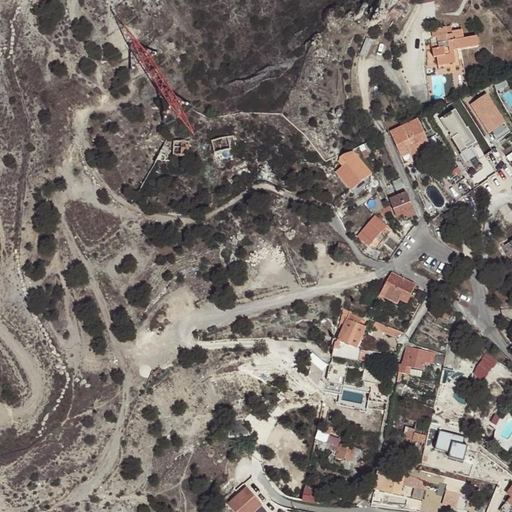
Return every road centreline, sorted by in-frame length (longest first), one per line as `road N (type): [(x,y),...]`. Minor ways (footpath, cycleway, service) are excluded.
road 1 (residential): [(392,270),(349,244),(328,209),(265,185),(221,207),(172,218),(115,194)]
road 2 (track): [(383,266),(369,278),(206,325),(132,375)]
road 3 (residential): [(496,341),(476,277),(459,260),(423,245),(392,270)]
road 4 (unclassified): [(378,511),(294,504),(257,477)]
road 5 (residential): [(496,341),(471,315),(392,270)]
